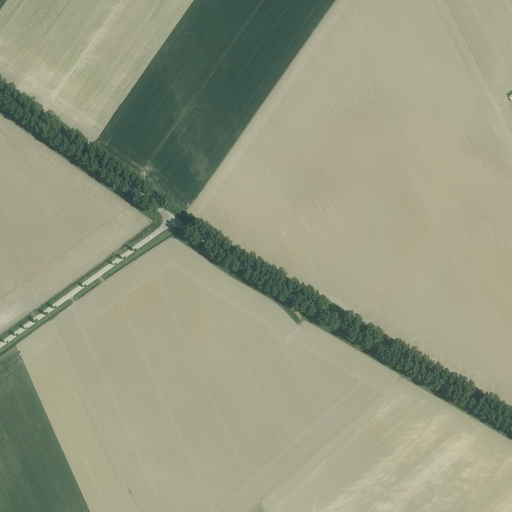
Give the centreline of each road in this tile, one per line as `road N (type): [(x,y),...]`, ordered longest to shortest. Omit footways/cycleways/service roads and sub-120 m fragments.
road 1 (tertiary): [(511,425),(173,219)]
road 2 (unclassified): [(0,346),(173,219)]
road 3 (tertiary): [(173,219),(0,96)]
